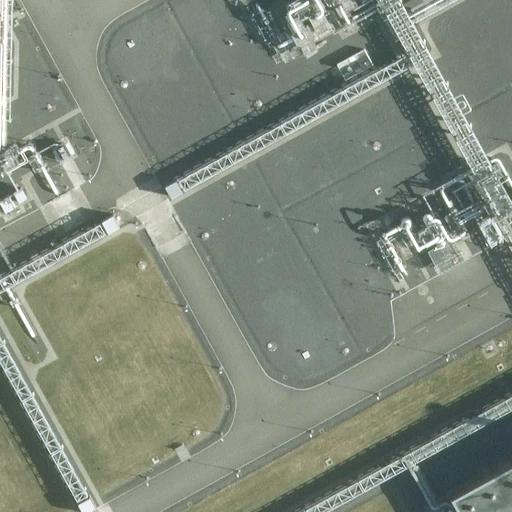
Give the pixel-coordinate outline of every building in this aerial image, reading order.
[(275,0),(255,11),(276,49),(331,19),(342,39),(391,13),(384,0),(275,0)] [(190,153),(159,168),(173,195),(258,153),(252,139),(221,155),(220,153),(196,165),(190,153)] [(38,163),(24,140),(0,153),(0,226),(32,208),(14,176),(38,163)] [(498,228),(467,171),(367,226),(398,283),(498,228)] [(511,511),(511,461),(453,495),(462,511),(511,511)]
